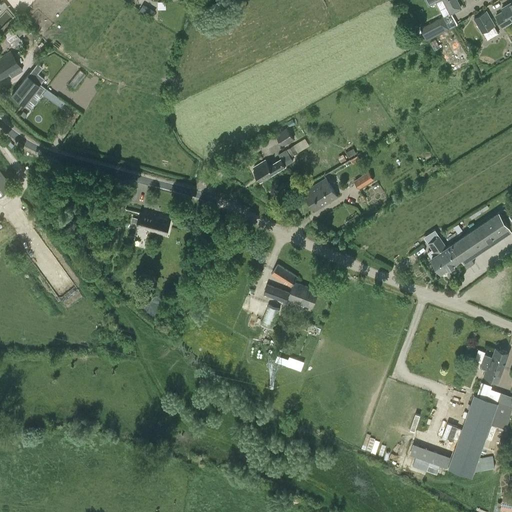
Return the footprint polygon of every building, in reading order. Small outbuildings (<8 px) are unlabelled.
[(456,0),(426,0),(429,4),(436,0),(444,0),(451,13),(461,8),(456,0)] [(510,21),(511,19),(511,1),(502,8),(503,11),(496,15),(503,28),(511,23),(510,21)] [(474,18),(483,33),(484,32),(488,40),(499,33),(495,26),(496,25),(487,10),(474,18)] [(433,38),(458,24),(451,13),(440,19),(440,18),(427,25),(428,27),(424,29),(427,34),(430,32),(433,38)] [(18,38),(29,27),(22,19),(10,30),(11,30),(5,35),(13,43),(18,38)] [(0,56),(0,79),(0,80),(10,74),(11,77),(22,70),(10,50),(0,56)] [(43,67),(38,63),(23,81),(22,81),(12,94),(24,104),(34,91),(40,95),(41,93),(50,99),(54,94),(40,84),(44,78),(38,73),(43,67)] [(283,146),(295,139),(287,127),(282,130),(280,127),(275,131),(277,134),(276,134),(283,146)] [(287,149),(290,154),(291,157),(303,150),(299,142),(287,149)] [(349,158),(357,153),(354,148),(346,152),(349,158)] [(259,181),(294,161),(291,157),(290,154),(271,164),(271,165),(270,166),(266,160),(253,167),(255,169),(253,170),(254,172),(254,173),(255,175),(257,176),(259,181)] [(343,154),(338,157),(341,163),(347,160),(343,154)] [(0,195),(12,186),(0,170),(0,195)] [(374,179),(369,172),(355,181),(360,188),(374,179)] [(307,194),(305,195),(313,207),(314,206),(316,209),(337,196),(326,177),(305,190),(307,194)] [(472,258),(511,231),(511,219),(505,208),(462,237),(459,231),(447,239),(451,244),(447,247),(439,235),(428,243),(436,254),(431,257),(441,272),(460,259),(466,268),(475,262),(472,258)] [(138,227),(149,230),(167,235),(171,220),(142,213),(138,227)] [(105,238),(116,241),(119,226),(109,224),(105,238)] [(97,253),(93,248),(86,254),(90,259),(97,253)] [(278,263),(271,273),(292,287),(290,292),(268,283),(264,294),(287,303),(288,299),(312,308),(319,290),(294,281),(297,276),(278,263)] [(269,304),(261,324),(272,329),(268,339),(265,338),(263,343),(269,345),(271,341),(275,343),(276,341),(274,340),(277,333),(274,332),(275,329),(273,328),(281,308),(280,308),(282,302),(276,300),(274,306),(269,304)] [(480,367),(486,369),(484,376),(499,382),(504,368),(503,368),(508,352),(496,347),(493,356),(485,354),(480,367)] [(511,409),(511,406),(498,401),(497,403),(475,395),(452,457),(414,443),(410,454),(449,468),(472,476),(474,471),(477,463),(477,462),(479,458),(491,423),(506,429),(510,417),(511,409)] [(443,420),(438,435),(452,440),(457,425),(443,420)] [(485,470),(495,468),(494,460),(483,462),(485,470)] [(501,510),(511,511),(511,497),(504,496),(501,510)]
